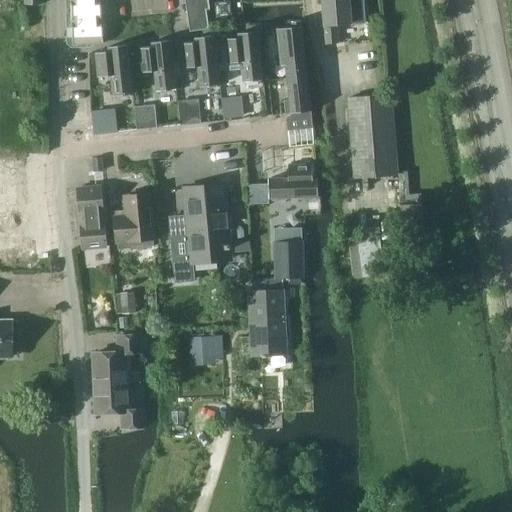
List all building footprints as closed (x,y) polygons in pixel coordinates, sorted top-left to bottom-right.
[(99,0),(70,0),(71,22),(101,21),(100,5),(100,2),(99,0)] [(183,0),(188,34),(209,31),(206,11),(210,10),(208,0),(183,0)] [(359,0),(347,1),(346,0),(319,0),(321,27),(322,27),(324,44),(335,43),(334,25),(362,23),(360,0),(359,0)] [(101,21),(71,22),(71,44),(87,43),(89,43),(102,43),(103,43),(101,21)] [(293,28),(277,30),(281,67),(286,66),(287,79),(307,77),(302,23),(292,24),(293,28)] [(264,81),(258,32),(238,34),(239,39),(226,40),(228,65),(242,63),(244,83),(247,83),(248,84),(260,83),(260,81),(264,81)] [(220,86),(215,37),(195,39),(196,43),(182,45),(185,69),(198,68),(200,88),(204,87),(204,89),(217,88),(217,86),(220,86)] [(177,90),(171,41),(152,44),(152,48),(139,49),(142,74),(155,73),(157,92),(161,92),(161,94),(173,92),(173,91),(177,90)] [(134,95),(129,51),(128,46),(109,48),(109,53),(96,54),(98,79),(112,77),(114,97),(117,97),(118,98),(130,97),(130,95),(134,95)] [(290,101),(285,102),(286,108),(286,115),(291,114),(292,117),(287,118),(288,130),(313,128),(311,112),(307,77),(287,79),(290,101)] [(352,180),(396,176),(390,97),(346,100),(352,180)] [(93,160),(94,172),(103,172),(102,159),(93,160)] [(8,165),(0,164),(0,267),(10,267),(8,165)] [(315,200),(314,198),(318,198),(318,178),(313,178),(313,165),(288,166),(289,179),(269,180),(269,200),(273,199),(273,201),(286,201),(286,199),(302,198),(302,200),(315,200)] [(185,215),(168,216),(173,265),(192,263),(231,259),(227,209),(224,185),(186,189),(188,209),(188,214),(185,215)] [(83,249),(106,247),(104,223),(100,224),(99,211),(103,211),(101,187),(78,189),(80,215),(78,215),(79,233),(82,233),(83,249)] [(127,217),(116,218),(119,250),(131,248),(155,246),(154,238),(153,225),(150,194),(139,195),(125,197),(127,217)] [(386,276),(382,235),(350,238),(353,279),(386,276)] [(276,278),(304,278),(303,242),(275,242),(276,278)] [(251,355),(286,354),(284,290),(249,291),(251,355)] [(133,292),(121,294),(122,313),(135,312),(133,292)] [(0,356),(11,356),(11,321),(0,320),(0,356)] [(97,387),(127,386),(125,353),(141,352),(140,335),(118,336),(119,352),(93,353),(94,379),(96,379),(97,387)] [(215,337),(191,338),(192,362),(216,361),(215,337)] [(127,386),(97,387),(97,395),(95,395),(96,413),(121,412),(122,428),(144,427),(143,410),(128,411),(127,386)]
